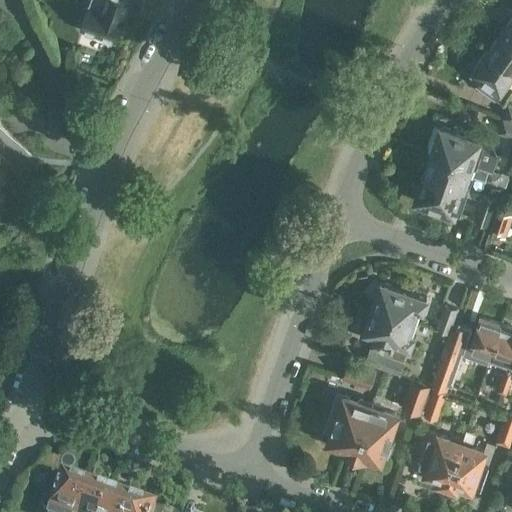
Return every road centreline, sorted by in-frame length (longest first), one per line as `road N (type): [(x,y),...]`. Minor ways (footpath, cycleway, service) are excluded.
road 1 (residential): [(21,397),(114,170),(196,0)]
road 2 (residential): [(247,476),(337,222)]
road 3 (residential): [(337,222),(396,77),(451,0)]
road 4 (residential): [(247,476),(21,397)]
road 5 (residential): [(511,278),(337,222)]
